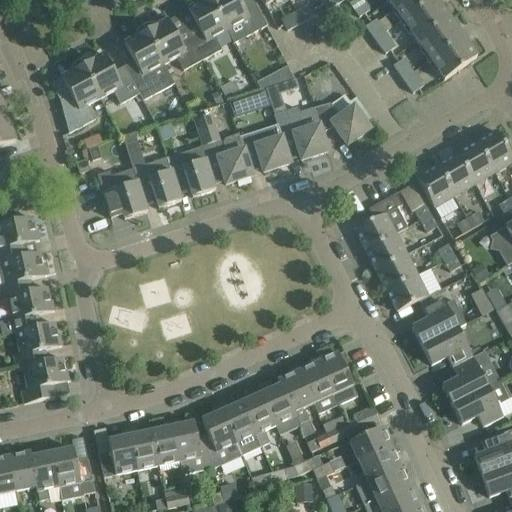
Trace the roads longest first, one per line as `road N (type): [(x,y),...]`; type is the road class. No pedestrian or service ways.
road 1 (residential): [(105,410),(202,390),(358,317)]
road 2 (residential): [(299,200),(503,89)]
road 3 (residential): [(89,261),(299,200)]
road 4 (residential): [(449,511),(358,317)]
road 5 (residential): [(105,410),(83,288),(89,261)]
road 6 (residential): [(39,167),(48,146),(0,38)]
road 7 (residential): [(358,317),(299,200)]
